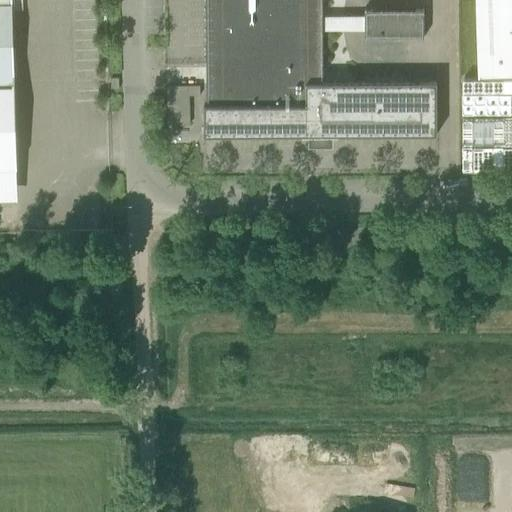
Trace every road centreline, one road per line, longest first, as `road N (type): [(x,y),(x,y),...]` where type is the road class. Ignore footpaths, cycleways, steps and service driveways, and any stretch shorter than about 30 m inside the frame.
road 1 (unclassified): [(137,198),(511,196)]
road 2 (unclassified): [(147,511),(137,198)]
road 3 (unclassified): [(137,198),(132,0)]
